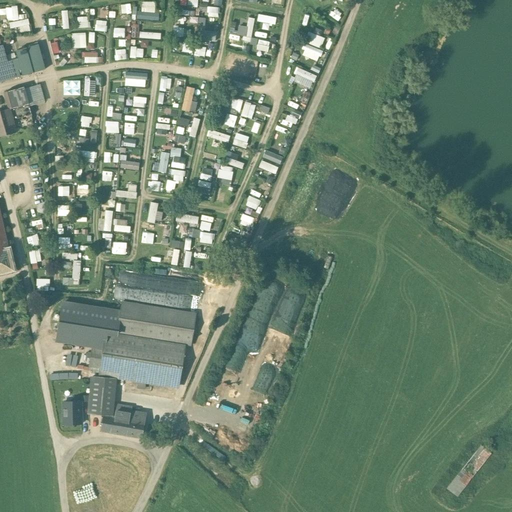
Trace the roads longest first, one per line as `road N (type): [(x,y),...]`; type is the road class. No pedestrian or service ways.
road 1 (track): [(137,511),(359,0)]
road 2 (track): [(0,173),(65,511)]
road 3 (track): [(303,133),(511,254)]
